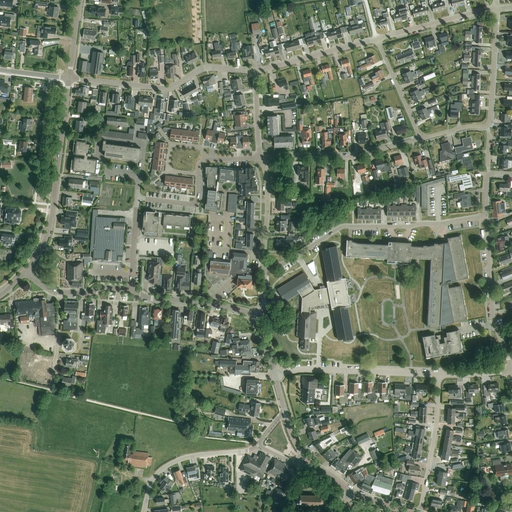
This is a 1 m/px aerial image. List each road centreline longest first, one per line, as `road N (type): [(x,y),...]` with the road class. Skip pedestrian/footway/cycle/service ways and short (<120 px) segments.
road 1 (residential): [(264,263),(281,265),(344,227),(485,217)]
road 2 (tertiary): [(24,272),(48,228),(68,78)]
road 3 (residential): [(275,374),(438,375)]
road 4 (residential): [(260,156),(352,156),(420,139)]
road 5 (unclassified): [(510,370),(494,322),(485,217)]
road 6 (residential): [(143,511),(153,478),(172,462),(257,444)]
road 7 (residential): [(68,78),(169,88),(206,67)]
road 8 (residential): [(419,511),(438,375)]
road 9 (unclassified): [(255,315),(130,289)]
road 10 (residential): [(254,71),(376,39)]
road 11 (residential): [(376,39),(495,9)]
